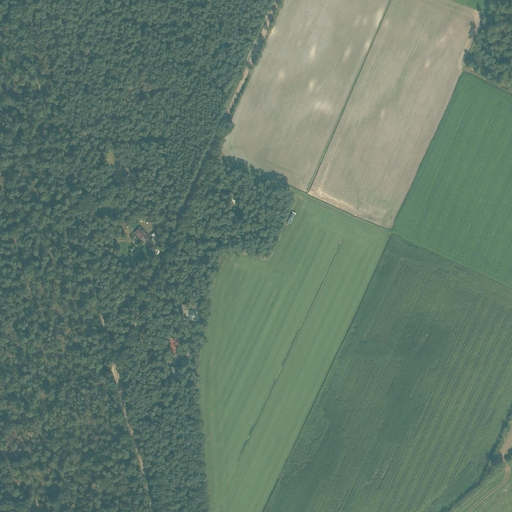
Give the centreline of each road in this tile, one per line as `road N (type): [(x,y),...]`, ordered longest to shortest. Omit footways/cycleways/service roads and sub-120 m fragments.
road 1 (track): [(278,0),(116,366),(154,511)]
road 2 (track): [(16,0),(116,366)]
road 3 (track): [(179,211),(170,201),(125,0)]
road 4 (track): [(0,186),(43,390)]
road 5 (track): [(0,425),(44,414),(43,390),(116,366)]
